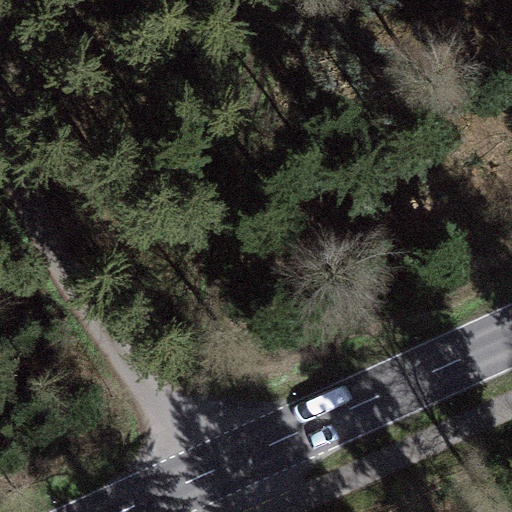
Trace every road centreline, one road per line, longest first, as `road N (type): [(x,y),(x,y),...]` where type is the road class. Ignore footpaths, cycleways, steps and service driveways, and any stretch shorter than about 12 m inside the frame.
road 1 (track): [(208,474),(159,412),(0,37)]
road 2 (primary): [(127,511),(511,339)]
